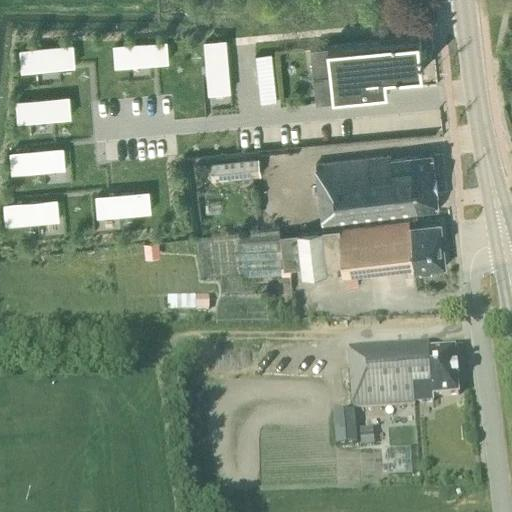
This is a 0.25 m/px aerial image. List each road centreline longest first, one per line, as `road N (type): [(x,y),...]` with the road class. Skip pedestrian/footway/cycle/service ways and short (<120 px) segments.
road 1 (unclassified): [(501,233),(472,248),(467,262),(502,511)]
road 2 (track): [(182,339),(477,330)]
road 3 (primary): [(501,233),(463,0)]
